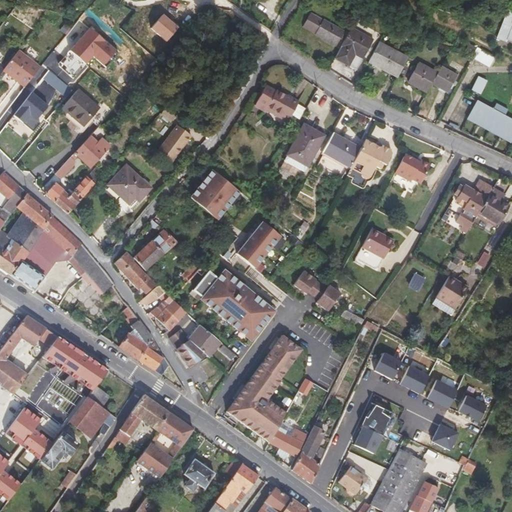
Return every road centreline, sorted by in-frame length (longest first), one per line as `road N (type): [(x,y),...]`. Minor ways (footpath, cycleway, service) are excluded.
road 1 (residential): [(192,412),(189,383),(104,262),(0,159)]
road 2 (residential): [(511,171),(356,100),(274,39)]
road 3 (secondary): [(0,285),(192,412)]
road 4 (secondary): [(192,412),(328,511)]
